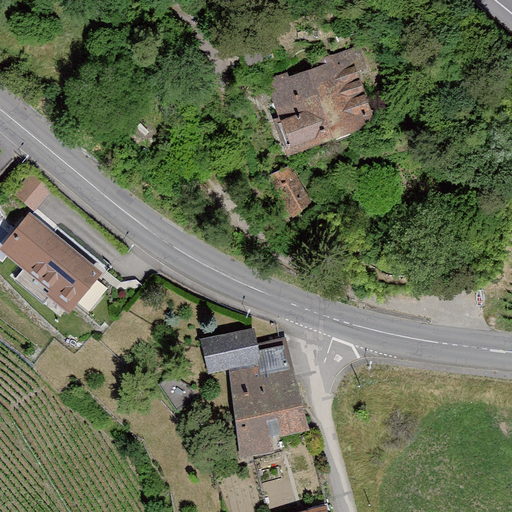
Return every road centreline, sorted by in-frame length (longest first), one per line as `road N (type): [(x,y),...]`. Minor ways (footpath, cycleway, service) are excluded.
road 1 (tertiary): [(318,313),(177,249),(0,109)]
road 2 (unclassified): [(318,313),(326,406),(353,511)]
road 3 (tertiary): [(511,353),(318,313)]
